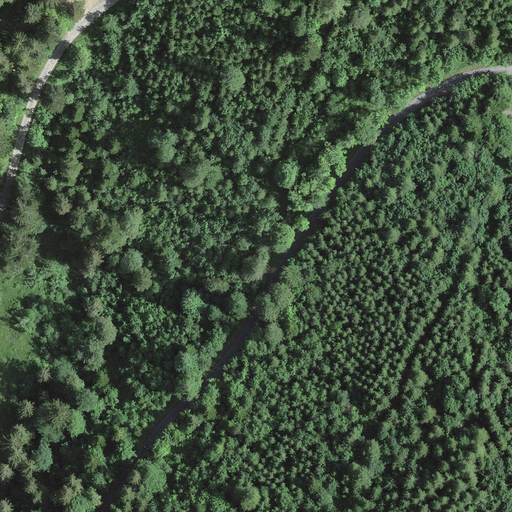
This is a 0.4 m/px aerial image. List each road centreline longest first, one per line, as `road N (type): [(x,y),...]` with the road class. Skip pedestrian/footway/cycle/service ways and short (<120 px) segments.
road 1 (unclassified): [(511,70),(453,80),(390,120),(332,188),(228,356),(176,410),(101,511)]
road 2 (track): [(511,472),(496,447),(477,341),(482,276),(511,194)]
road 3 (unclassified): [(112,0),(67,39),(39,83),(0,216)]
